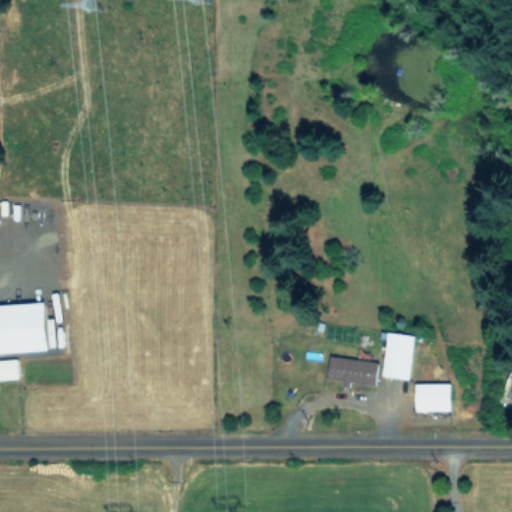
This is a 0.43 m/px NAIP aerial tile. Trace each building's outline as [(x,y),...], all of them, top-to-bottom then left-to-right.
[(0,303),(0,351),(49,349),(46,301),(0,303)] [(410,378),(414,333),(388,331),(384,375),(410,378)] [(375,385),(379,362),(331,354),(327,377),(343,380),(342,385),(350,387),(351,381),(375,385)] [(0,358),(0,366),(0,378),(18,378),(18,358),(0,358)] [(511,403),(511,372),(511,373),(498,398),(511,405),(511,403)] [(451,382),(415,382),(416,410),(452,409),(451,382)]
